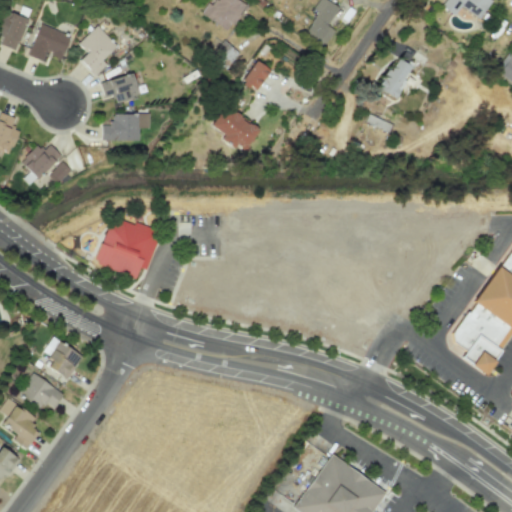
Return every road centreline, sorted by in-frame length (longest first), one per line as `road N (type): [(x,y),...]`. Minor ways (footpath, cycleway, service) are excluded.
road 1 (tertiary): [(4,265),(130,339),(357,403),(511,501)]
road 2 (tertiary): [(511,468),(371,379),(291,350),(140,314),(27,250)]
road 3 (residential): [(140,314),(89,416),(17,511)]
road 4 (residential): [(393,0),(317,108)]
